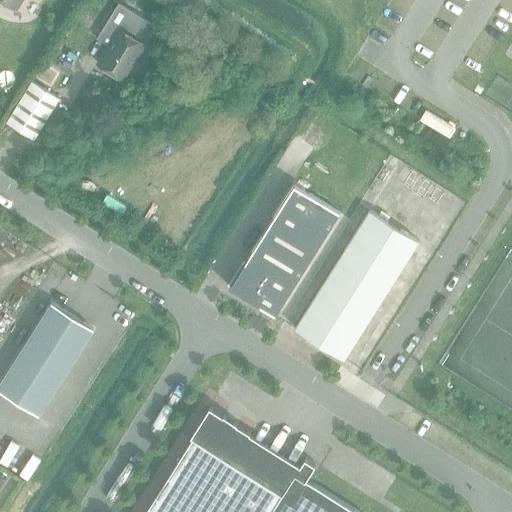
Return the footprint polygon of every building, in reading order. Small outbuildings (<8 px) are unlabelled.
[(1,0),(16,8),(20,0),(1,0)] [(98,63),(122,78),(144,43),(133,37),(145,18),(118,2),(100,31),(113,38),(98,63)] [(6,122),(34,139),(59,98),(32,81),(6,122)] [(229,286),(274,315),(339,212),(294,184),(229,286)] [(295,327),(344,358),(419,240),(370,209),(295,327)] [(0,383),(0,389),(39,414),(93,328),(52,302),(0,383)] [(223,413),(223,414),(209,406),(191,435),(193,436),(145,511),(358,511),(305,478),(315,463),(305,456),(300,464),(250,432),(250,431),(237,423),(237,422),(223,413)] [(42,439),(25,464),(33,469),(49,445),(42,439)]
